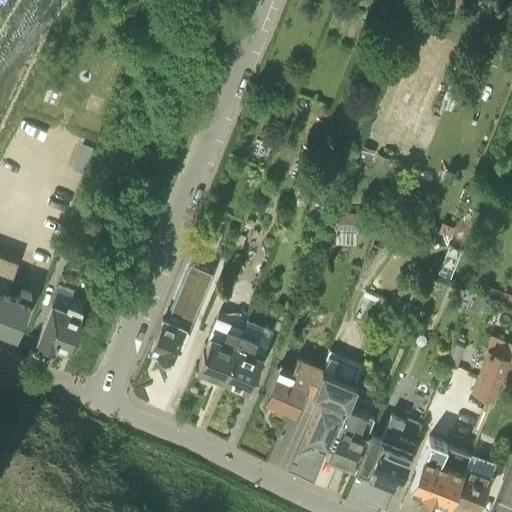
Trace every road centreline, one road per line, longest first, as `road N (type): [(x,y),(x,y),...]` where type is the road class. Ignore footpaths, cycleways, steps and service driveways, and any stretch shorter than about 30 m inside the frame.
road 1 (unclassified): [(102,403),(267,0)]
road 2 (unclassified): [(339,511),(102,403)]
